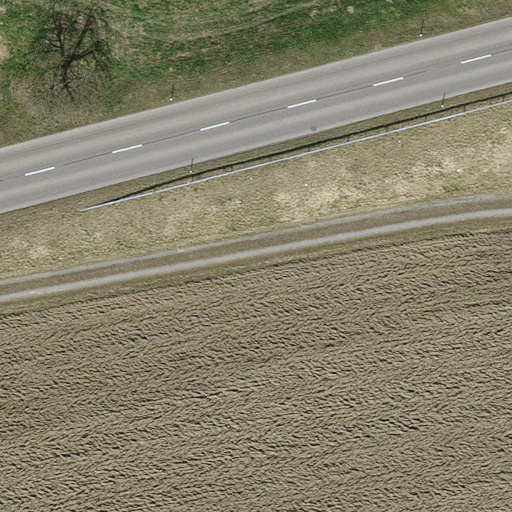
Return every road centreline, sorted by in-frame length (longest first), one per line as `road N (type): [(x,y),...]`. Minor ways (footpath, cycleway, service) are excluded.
road 1 (tertiary): [(511,58),(0,188)]
road 2 (track): [(0,298),(511,211)]
